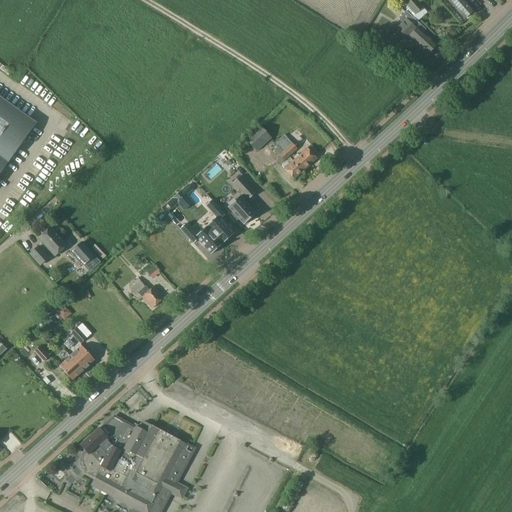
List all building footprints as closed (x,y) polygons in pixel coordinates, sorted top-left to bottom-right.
[(417,0),(403,0),(416,14),(424,7),(417,0)] [(448,0),(451,2),(465,18),(472,12),(462,0),(448,0)] [(429,41),(422,34),(426,29),(420,24),(420,23),(407,12),(400,19),(404,22),(398,28),(408,38),(410,35),(429,53),(435,46),(429,41)] [(385,43),(395,37),(392,32),(383,38),(385,43)] [(0,173),(36,123),(0,96),(0,173)] [(256,151),(270,138),(259,127),(246,139),(256,151)] [(275,143),(278,146),(284,153),(289,158),(290,157),(298,150),(284,135),(275,143)] [(278,146),(274,151),(280,157),(284,153),(278,146)] [(297,157),(307,168),(317,159),(307,148),(297,157)] [(307,168),(297,157),(292,161),(290,157),(289,158),(284,153),(280,157),(276,160),(277,161),(281,165),(284,168),(294,179),(307,168)] [(245,223),(260,209),(249,197),(251,195),(253,197),(259,190),(246,176),(239,182),(249,193),(247,195),(245,194),(231,207),(236,213),(234,214),(240,220),(241,219),(245,223)] [(188,185),(177,194),(188,206),(192,203),(186,195),(192,189),(188,185)] [(177,194),(167,204),(171,208),(177,203),(184,210),(188,206),(177,194)] [(208,227),(198,235),(212,252),(224,243),(212,229),(218,224),(209,211),(201,218),(208,227)] [(65,245),(50,227),(38,238),(43,243),(39,247),(38,246),(29,253),(39,264),(47,257),(44,253),(48,249),(54,255),(65,245)] [(178,228),(167,237),(179,251),(186,244),(200,262),(212,252),(198,235),(189,242),(178,228)] [(83,241),(71,252),(83,265),(93,256),(95,254),(83,241)] [(127,253),(133,248),(131,245),(125,250),(127,253)] [(145,269),(151,278),(159,273),(153,264),(145,269)] [(145,286),(137,278),(128,286),(136,295),(135,296),(138,300),(142,297),(151,308),(164,297),(154,286),(149,290),(145,286)] [(79,317),(92,307),(84,297),(71,306),(79,317)] [(49,319),(44,324),(50,331),(56,326),(49,319)] [(81,343),(86,339),(77,328),(71,333),(81,343)] [(70,356),(83,370),(94,360),(81,345),(70,356)] [(44,361),(49,357),(40,347),(35,351),(44,361)] [(72,380),(83,370),(70,356),(59,366),(72,380)] [(41,364),(37,368),(50,381),(55,377),(41,364)] [(141,403),(145,399),(138,394),(134,398),(141,403)] [(140,429),(113,415),(98,428),(80,444),(86,451),(82,455),(80,459),(80,464),(81,469),(85,473),(94,478),(91,485),(140,511),(158,511),(192,447),(144,421),(140,429)]
